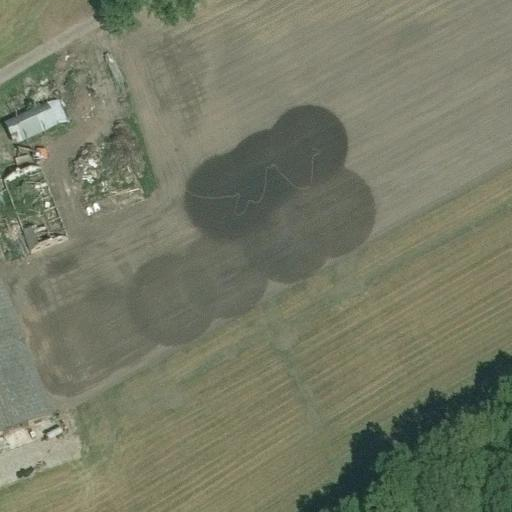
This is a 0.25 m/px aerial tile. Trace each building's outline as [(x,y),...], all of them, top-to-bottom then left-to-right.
[(57,128),(47,109),(5,128),(16,149),(57,128)] [(44,154),(54,178),(70,171),(60,147),(44,154)] [(22,173),(1,183),(30,251),(52,242),(22,173)] [(0,239),(11,235),(0,205),(0,239)] [(2,284),(0,284),(0,438),(53,418),(2,284)]
